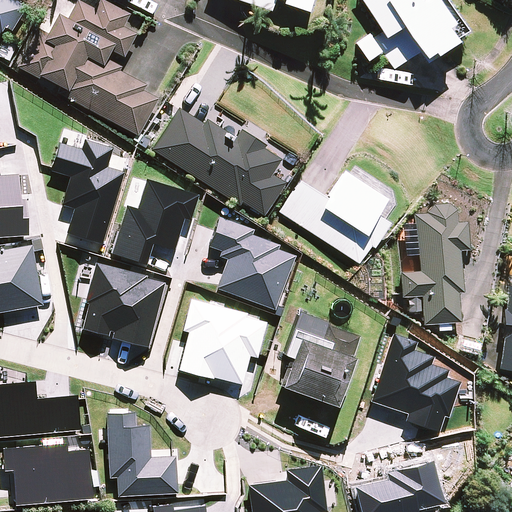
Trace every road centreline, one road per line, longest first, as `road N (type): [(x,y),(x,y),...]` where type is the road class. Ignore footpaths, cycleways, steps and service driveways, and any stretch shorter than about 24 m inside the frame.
road 1 (residential): [(474,118),(331,85),(184,22)]
road 2 (residential): [(208,416),(156,385),(0,343)]
